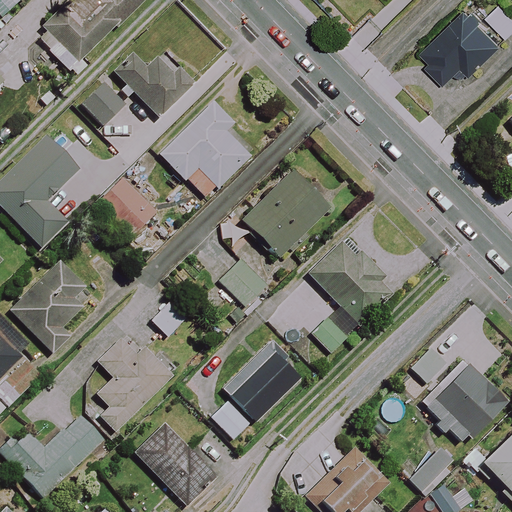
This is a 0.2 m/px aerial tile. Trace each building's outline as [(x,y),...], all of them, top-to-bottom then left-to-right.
[(0,0),(0,20),(18,4),(14,0),(0,0)] [(145,0),(98,0),(97,1),(96,0),(71,0),(32,36),(47,53),(67,73),(145,0)] [(511,34),(511,17),(500,5),(486,18),(507,40),(511,34)] [(503,46),(470,9),(417,56),(444,86),(461,70),(468,78),(503,46)] [(147,72),(131,57),(111,78),(156,121),(192,84),(180,72),(172,80),(155,63),(147,72)] [(0,108),(14,96),(0,81),(0,108)] [(123,108),(101,87),(81,108),(102,129),(123,108)] [(211,104),(157,157),(184,183),(186,181),(204,199),(214,189),(216,191),(248,159),(223,133),(231,125),(211,104)] [(327,210),(290,173),(241,223),(278,260),(327,210)] [(155,213),(124,181),(97,206),(128,238),(155,213)] [(382,278),(345,240),(306,278),(356,329),(389,296),(377,283),(382,278)] [(265,286),(240,260),(218,282),(243,308),(265,286)] [(85,290),(59,263),(9,312),(51,355),(69,337),(60,328),(80,309),(73,302),(85,290)] [(190,315),(175,298),(149,321),(165,338),(190,315)] [(344,339),(325,321),(310,337),(328,355),(344,339)] [(0,377),(25,355),(0,326),(0,377)] [(135,358),(118,341),(95,364),(111,379),(94,396),(107,409),(98,418),(114,434),(179,369),(152,342),(135,358)] [(286,358),(272,344),(223,392),(253,424),(303,375),(286,358)] [(409,401),(443,365),(426,348),(391,384),(409,401)] [(424,413),(435,423),(432,426),(443,436),(446,432),(463,447),(503,402),(465,368),(424,413)] [(246,426),(225,404),(210,418),(231,441),(246,426)] [(102,440),(78,415),(42,450),(26,433),(0,457),(41,499),(102,440)] [(213,479),(163,427),(134,454),(184,507),(213,479)] [(511,432),(478,464),(503,491),(500,494),(511,506),(511,432)] [(452,462),(439,450),(408,482),(420,494),(452,462)] [(361,511),(387,485),(352,451),(304,499),(317,511),(361,511)] [(457,511),(470,503),(454,480),(428,499),(437,511),(457,511)]
